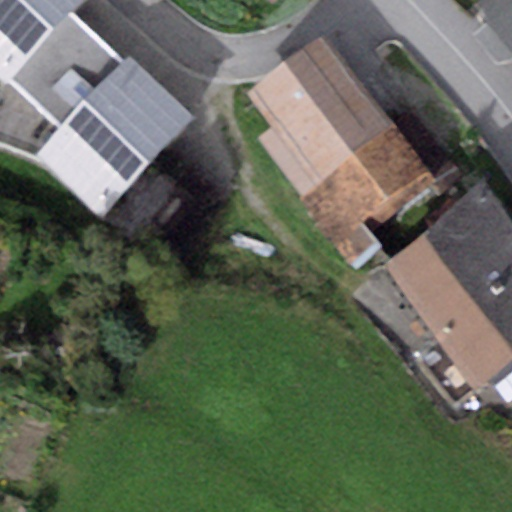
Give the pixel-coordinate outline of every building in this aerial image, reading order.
[(0,0),(0,76),(59,130),(38,152),(103,211),(191,115),(74,10),(82,0),(0,0)] [(511,0),(478,0),(473,4),(511,51),(511,0)] [(393,124),(326,34),(247,92),(272,126),(257,138),(354,269),(382,249),(370,232),(438,182),(435,177),(453,164),(412,109),(393,124)] [(511,224),(482,186),(426,230),(511,337),(511,224)] [(476,388),(511,358),(511,337),(426,230),(380,266),(476,388)]
